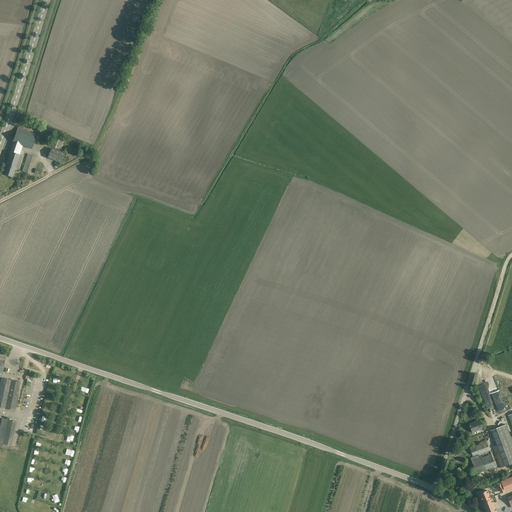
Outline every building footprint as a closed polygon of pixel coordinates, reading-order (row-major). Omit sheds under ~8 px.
[(3,174),(12,177),(15,170),(16,170),(17,169),(19,169),(23,156),(20,155),(23,146),(31,149),(37,135),(18,128),(12,142),(13,142),(3,174)] [(65,154),(60,152),(65,140),(53,135),(49,147),(51,148),(47,158),(61,163),(65,154)] [(28,154),(22,171),(27,173),(33,155),(28,154)] [(492,394),(499,393),(496,377),(489,379),(492,394)] [(0,407),(14,411),(19,387),(20,382),(2,378),(0,385),(0,407)] [(504,399),(495,401),(497,406),(502,404),(503,409),(507,408),(504,399)] [(0,443),(11,446),(17,422),(1,418),(0,424),(0,443)] [(473,433),(484,430),(480,420),(470,424),(473,433)] [(511,463),(511,439),(506,425),(491,430),(505,466),(511,463)] [(486,439),(466,446),(475,473),(495,466),(490,453),(481,456),(480,453),(490,450),(486,439)] [(511,477),(501,482),(504,490),(511,487),(511,477)] [(479,494),(483,502),(491,499),(487,490),(479,494)] [(497,511),(492,499),(491,499),(483,502),(482,503),(485,511),(497,511)]
